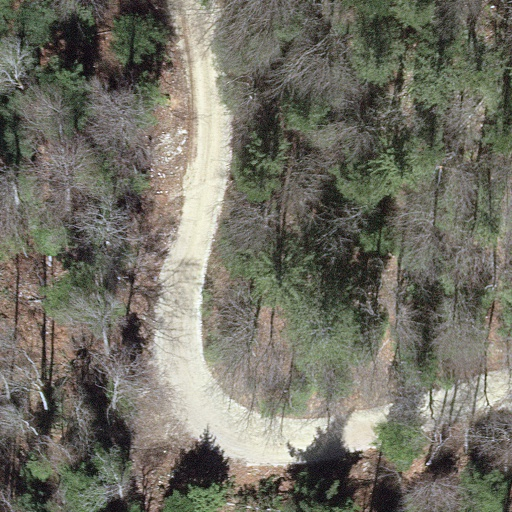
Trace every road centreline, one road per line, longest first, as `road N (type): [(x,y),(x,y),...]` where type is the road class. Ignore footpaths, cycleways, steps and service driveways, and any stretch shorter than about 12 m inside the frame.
road 1 (track): [(175,370),(216,430),(310,417),(511,368)]
road 2 (track): [(175,370),(178,134),(159,0)]
